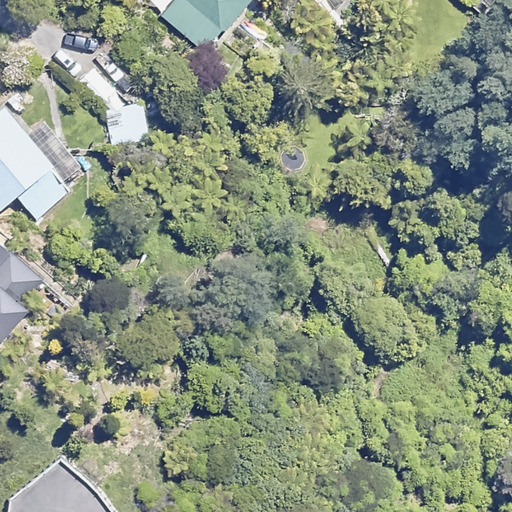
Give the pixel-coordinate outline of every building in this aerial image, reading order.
[(200,55),(244,0),(138,0),(135,4),(200,55)] [(150,127),(114,58),(69,82),(106,151),(150,127)] [(69,190),(0,110),(0,228),(10,241),(69,190)] [(339,159),(340,156),(340,153),(338,149),(336,146),(333,144),(329,142),(324,141),(319,141),(315,143),(311,145),(309,148),(307,151),(307,154),(307,158),(308,161),(310,164),(313,167),(318,168),(323,169),(328,169),(332,167),(335,165),(338,162),(339,159)] [(0,354),(52,281),(0,244),(0,354)]
